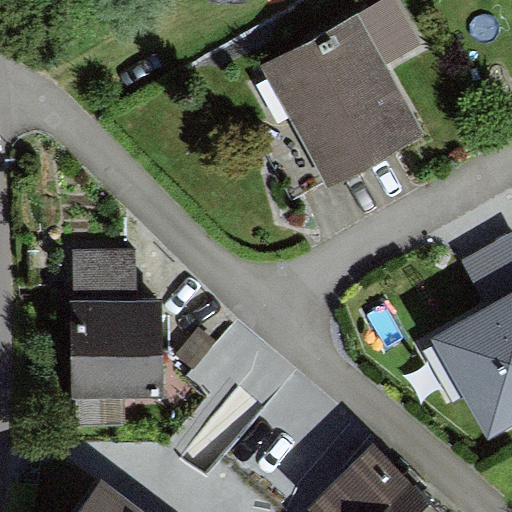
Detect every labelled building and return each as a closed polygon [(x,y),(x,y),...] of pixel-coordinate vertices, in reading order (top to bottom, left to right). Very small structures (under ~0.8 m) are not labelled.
[(394,72),(355,3),(260,58),(328,177),(423,122),(394,72)] [(135,242),(71,244),(73,327),(76,419),(127,418),(126,385),(164,384),(161,287),(136,287),(135,242)] [(511,276),(431,322),(488,424),(511,410),(511,276)] [(457,511),(376,427),(307,494),(325,511),(457,511)] [(164,511),(100,464),(63,511),(164,511)]
